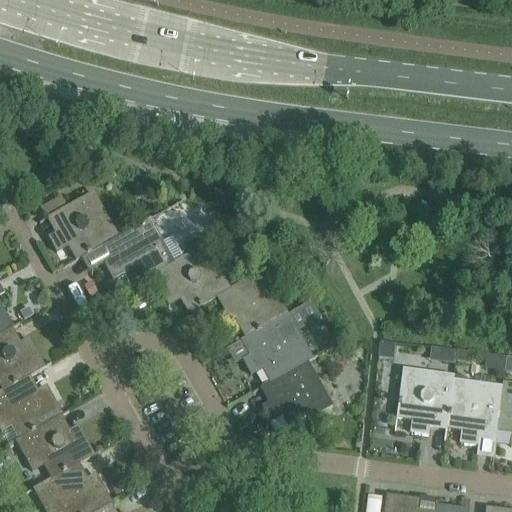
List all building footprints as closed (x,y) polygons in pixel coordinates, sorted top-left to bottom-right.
[(186,137),(184,144),(196,146),(197,139),(186,137)] [(116,240),(91,196),(50,219),(58,234),(47,240),(55,255),(68,248),(76,263),(106,246),(116,240)] [(209,225),(215,237),(240,223),(225,216),(209,225)] [(172,266),(172,265),(147,222),(116,240),(106,246),(114,261),(103,268),(111,282),(124,275),(131,289),(161,273),(161,272),(172,266)] [(183,253),(185,258),(202,249),(199,244),(183,253)] [(203,248),(202,249),(172,265),(172,266),(161,272),(161,273),(169,287),(158,293),(167,309),(179,303),(187,317),(219,299),(229,293),(228,293),(203,248)] [(287,318),(262,274),(228,293),(229,293),(219,299),(227,312),(215,319),(224,334),(236,327),(245,342),(287,318)] [(296,335),(321,321),(311,305),(287,319),(287,318),(245,342),(243,343),(251,357),(240,363),(248,378),(261,371),(269,385),(306,366),(312,363),(296,335)] [(0,337),(7,334),(12,331),(0,310),(0,337)] [(30,310),(16,318),(21,326),(35,318),(30,310)] [(23,382),(43,371),(27,342),(15,349),(7,334),(0,337),(0,388),(2,393),(23,382)] [(443,353),(442,367),(454,368),(456,354),(443,353)] [(269,385),(263,389),(271,404),(259,410),(268,425),(281,418),(289,433),(330,410),(306,366),(269,385)] [(451,386),(452,380),(401,374),(395,420),(412,423),(410,438),(427,440),(428,426),(445,428),(451,386)] [(55,422),(61,419),(44,390),(31,397),(23,382),(2,393),(0,393),(0,434),(12,427),(20,441),(55,422)] [(501,392),(451,386),(445,428),(444,431),(461,433),(459,449),(476,451),(477,438),(495,440),(496,433),(501,392)] [(511,389),(502,388),(501,392),(496,433),(511,435),(511,438),(510,451),(511,450),(511,389)] [(73,470),(92,459),(76,429),(63,436),(55,422),(20,441),(14,444),(31,474),(44,467),(51,481),(73,470)] [(99,511),(104,510),(110,507),(93,476),(80,483),(73,470),(51,481),(32,492),(43,511),(99,511)] [(416,511),(418,506),(384,501),(382,511),(416,511)]
